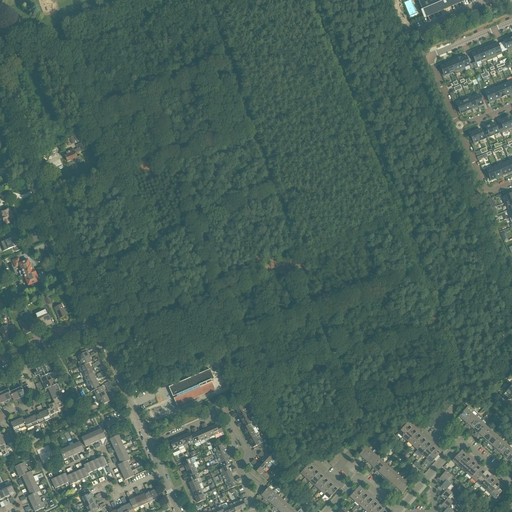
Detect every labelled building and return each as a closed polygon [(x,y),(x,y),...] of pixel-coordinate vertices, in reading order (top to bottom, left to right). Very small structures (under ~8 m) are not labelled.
[(419,0),(418,1),(422,10),(425,16),(462,0),(419,0)] [(511,46),(509,39),(503,41),(507,50),(508,52),(511,50),(511,46)] [(497,43),(492,45),(497,56),(502,54),(497,43)] [(492,45),(487,47),(492,59),(497,57),(497,56),(492,45)] [(487,47),(482,50),(487,61),(492,59),(487,47)] [(482,50),(477,52),(481,61),(482,63),(487,61),(482,50)] [(477,52),(472,54),(475,62),(472,63),(473,65),(474,68),(475,69),(478,68),(476,63),(481,61),(477,52)] [(466,56),(461,58),(464,68),(470,66),(469,65),(466,56)] [(461,58),(456,60),(459,70),(460,70),(464,68),(461,58)] [(456,60),(451,63),(454,72),(455,74),(460,72),(461,72),(460,70),(459,70),(456,60)] [(451,63),(446,65),(449,74),(454,72),(451,63)] [(446,65),(440,67),(444,76),(449,74),(446,65)] [(509,88),(507,82),(502,84),(504,90),(506,96),(511,94),(509,88)] [(502,86),(497,88),(499,93),(501,98),(506,96),(504,90),(502,84),(501,84),(502,86)] [(490,88),(484,91),(486,94),(487,97),(489,103),(495,100),(490,88)] [(499,93),(497,88),(491,90),(490,88),(495,100),(501,98),(499,93)] [(473,97),(477,107),(483,105),(481,99),(480,97),(479,95),(473,97)] [(468,100),(472,110),(477,107),(473,97),(468,100)] [(462,102),(466,112),(472,110),(468,100),(462,102)] [(461,114),(466,112),(462,102),(456,104),(461,114)] [(500,125),(498,125),(500,130),(502,134),(509,131),(509,132),(507,126),(504,119),(500,121),(501,124),(500,125)] [(492,130),(494,135),(501,132),(502,134),(500,130),(498,125),(496,127),(494,124),(490,125),(492,130)] [(485,131),(484,131),(485,135),(487,138),(494,135),(492,130),(490,125),(486,127),(487,130),(485,131)] [(478,136),(480,141),(487,138),(485,135),(484,131),(481,133),(480,129),(476,131),(478,136)] [(476,131),(470,134),(474,144),(480,141),(478,136),(476,131)] [(50,134),(42,138),(45,146),(56,141),(57,141),(55,135),(51,137),(50,134)] [(45,146),(43,146),(47,154),(55,151),(54,148),(58,147),(56,141),(45,146)] [(85,150),(82,143),(76,145),(78,149),(75,150),(74,149),(66,153),(68,155),(65,156),(67,162),(77,159),(80,164),(83,161),(80,157),(78,158),(75,152),(80,150),(81,151),(85,150)] [(508,160),(503,162),(504,164),(508,174),(511,172),(511,168),(509,162),(508,160)] [(497,165),(498,166),(502,176),(508,174),(504,164),(503,162),(497,165)] [(492,166),(486,169),(491,181),(497,179),(493,169),(493,168),(492,166)] [(493,168),(493,169),(497,179),(502,176),(498,166),(493,168)] [(511,193),(502,198),(504,204),(507,203),(511,200),(511,193)] [(9,220),(13,218),(13,217),(12,215),(12,214),(9,209),(1,213),(0,213),(0,216),(0,217),(0,216),(0,226),(6,224),(6,225),(10,223),(9,220)] [(17,240),(12,243),(10,239),(3,242),(1,242),(3,248),(2,248),(4,251),(14,247),(19,245),(17,240)] [(19,245),(21,250),(31,246),(29,241),(19,245)] [(21,277),(35,271),(35,270),(34,270),(33,266),(32,267),(30,264),(28,260),(21,263),(19,258),(12,261),(15,268),(20,266),(22,271),(19,272),(21,277)] [(39,282),(35,271),(21,277),(19,278),(20,281),(23,280),(22,279),(24,278),(23,277),(25,277),(28,286),(31,285),(32,288),(38,286),(37,283),(39,282)] [(40,300),(43,307),(44,310),(36,314),(42,327),(51,323),(49,320),(53,318),(47,305),(44,298),(40,300)] [(59,320),(66,316),(62,305),(54,309),(59,320)] [(32,332),(28,324),(33,321),(28,311),(25,312),(20,315),(24,323),(20,325),(25,335),(32,332)] [(14,340),(11,334),(15,332),(12,325),(8,327),(7,326),(0,329),(0,331),(5,343),(14,340)] [(90,358),(87,352),(86,350),(77,354),(78,356),(81,362),(90,358)] [(92,362),(90,358),(81,362),(83,367),(89,364),(92,362)] [(83,367),(80,368),(82,373),(91,369),(89,364),(83,367)] [(45,365),(36,369),(37,372),(34,373),(36,376),(39,375),(40,378),(49,374),(45,365)] [(91,369),(82,373),(84,378),(93,373),(91,369)] [(177,406),(178,406),(215,390),(211,381),(214,379),(210,370),(169,387),(173,397),(174,397),(175,398),(174,399),(177,406)] [(93,373),(84,378),(86,383),(96,378),(93,373)] [(49,374),(40,378),(42,384),(51,380),(49,374)] [(98,383),(96,378),(86,383),(89,387),(98,383)] [(54,386),(57,384),(54,379),(51,380),(42,384),(45,390),(48,389),(54,386)] [(60,390),(62,389),(60,383),(57,384),(54,386),(48,389),(51,394),(60,390)] [(98,383),(89,387),(91,392),(94,391),(100,388),(98,383)] [(511,396),(511,394),(511,384),(510,383),(504,390),(506,392),(502,395),(503,395),(504,394),(510,399),(511,397),(511,396)] [(22,387),(16,390),(20,399),(26,396),(22,387)] [(100,388),(94,391),(96,396),(105,392),(103,387),(100,388)] [(9,390),(3,392),(7,401),(13,398),(10,392),(9,390)] [(10,392),(13,398),(14,401),(20,399),(16,390),(10,392)] [(60,390),(51,394),(53,400),(59,398),(62,396),(60,390)] [(107,397),(105,392),(96,396),(98,401),(107,397)] [(105,405),(104,404),(110,402),(107,397),(98,401),(100,406),(103,405),(103,406),(105,405)] [(59,398),(53,400),(55,403),(52,404),(53,407),(56,406),(57,409),(60,408),(63,406),(59,398)] [(243,401),(234,404),(236,408),(235,408),(237,413),(245,409),(243,404),(245,403),(243,401)] [(50,416),(59,412),(59,414),(62,412),(60,408),(57,409),(56,406),(53,407),(52,404),(49,406),(50,409),(47,410),(50,416)] [(469,406),(469,405),(468,407),(459,417),(457,419),(458,420),(460,418),(464,421),(474,410),(469,406)] [(240,418),(248,414),(245,409),(237,413),(240,418)] [(50,416),(47,410),(42,413),(45,421),(51,419),(50,416)] [(474,410),(464,421),(467,424),(465,426),(466,427),(478,414),(474,410)] [(45,421),(42,413),(36,415),(40,424),(45,421)] [(243,423),(251,418),(248,414),(240,418),(243,423)] [(478,414),(466,427),(468,429),(470,426),(473,429),(483,418),(478,414)] [(40,424),(36,415),(30,418),(33,427),(40,424)] [(26,427),(24,421),(22,417),(17,420),(21,429),(26,427)] [(245,427),(250,425),(251,425),(253,423),(256,422),(253,417),(251,419),(251,418),(243,423),(245,427)] [(33,427),(30,418),(24,421),(26,427),(28,430),(33,427)] [(487,423),(483,418),(473,429),(476,432),(474,435),(476,436),(485,425),(488,423),(487,423)] [(10,423),(15,432),(21,429),(17,420),(10,423)] [(208,429),(207,427),(206,423),(204,424),(210,438),(215,436),(211,427),(208,429)] [(256,428),(253,423),(251,425),(250,425),(245,427),(242,429),(245,434),(256,428)] [(204,431),(201,432),(205,440),(210,438),(204,424),(202,425),(204,431)] [(215,436),(220,433),(223,432),(220,425),(216,426),(216,425),(211,427),(215,436)] [(490,430),(485,425),(476,436),(477,437),(480,435),(483,438),(490,430)] [(403,437),(410,430),(405,426),(398,433),(403,437)] [(196,428),(194,429),(200,442),(205,440),(201,432),(198,433),(196,428)] [(256,428),(245,434),(248,438),(258,433),(258,432),(256,428)] [(495,434),(493,432),(495,430),(492,428),(490,430),(483,438),(486,441),(484,443),(485,444),(495,434)] [(106,434),(104,434),(102,429),(96,431),(100,440),(107,437),(108,434),(106,434)] [(194,435),(191,436),(194,442),(193,442),(195,445),(200,442),(194,429),(192,429),(194,435)] [(414,434),(410,430),(403,437),(408,442),(414,434)] [(96,431),(92,433),(96,442),(100,440),(96,431)] [(96,442),(92,433),(87,435),(91,445),(96,442)] [(190,433),(185,435),(189,444),(190,446),(195,445),(193,442),(194,442),(191,436),(190,433)] [(250,443),(258,439),(260,438),(258,433),(248,438),(250,443)] [(414,434),(408,442),(413,446),(419,439),(414,434)] [(499,438),(495,434),(485,444),(487,446),(489,444),(492,446),(499,438)] [(91,445),(87,435),(81,438),(86,447),(91,445)] [(112,444),(121,440),(119,435),(113,438),(112,436),(110,436),(109,438),(112,444)] [(185,435),(180,438),(184,446),(189,444),(185,435)] [(180,438),(175,440),(179,448),(180,451),(185,449),(184,446),(180,438)] [(504,442),(499,438),(492,446),(495,449),(493,451),(495,453),(504,442)] [(258,439),(250,443),(253,448),(261,444),(258,439)] [(424,443),(419,439),(413,446),(417,450),(424,443)] [(121,440),(112,444),(114,449),(123,445),(121,440)] [(179,448),(175,440),(170,442),(173,450),(171,450),(173,454),(180,451),(179,448)] [(75,444),(79,453),(84,451),(80,442),(75,444)] [(509,447),(504,442),(495,453),(496,454),(498,452),(502,455),(509,447)] [(424,443),(417,450),(422,454),(429,447),(424,443)] [(5,444),(0,446),(0,448),(3,456),(9,453),(8,450),(11,449),(10,446),(6,447),(5,444)] [(75,444),(70,446),(74,456),(79,453),(75,444)] [(123,445),(114,449),(116,454),(125,450),(123,445)] [(222,445),(214,449),(211,450),(213,455),(224,450),(222,445)] [(74,456),(70,446),(65,449),(69,458),(74,456)] [(364,459),(371,451),(366,447),(357,457),(359,459),(361,456),(364,459)] [(429,447),(422,454),(427,459),(434,451),(429,447)] [(511,449),(509,447),(502,455),(505,458),(503,460),(504,461),(511,452),(511,449)] [(65,449),(60,451),(64,460),(69,458),(65,449)] [(125,450),(116,454),(119,459),(128,455),(125,450)] [(226,455),(224,450),(213,455),(214,455),(216,460),(218,459),(226,455)] [(376,455),(371,451),(364,459),(367,462),(365,464),(367,466),(376,455)] [(438,456),(434,451),(427,459),(432,463),(438,456)] [(261,452),(260,453),(273,465),(280,458),(279,454),(277,456),(273,452),(270,455),(268,453),(266,456),(261,452)] [(273,465),(260,453),(258,455),(263,459),(261,461),(267,467),(269,469),(273,465)] [(457,465),(463,458),(458,454),(452,461),(457,465)] [(128,455),(119,459),(121,464),(127,461),(130,460),(128,455)] [(226,455),(218,459),(220,463),(228,460),(226,455)] [(381,460),(376,455),(367,466),(368,467),(370,465),(374,468),(381,460)] [(98,459),(102,468),(107,465),(103,457),(98,459)] [(194,457),(183,462),(185,467),(196,462),(194,457)] [(463,458),(457,465),(462,470),(468,462),(463,458)] [(102,468),(98,459),(93,461),(97,470),(102,468)] [(231,465),(228,460),(220,463),(222,468),(223,469),(228,466),(231,465)] [(254,460),(253,461),(264,471),(267,467),(261,461),(259,464),(254,460)] [(386,464),(381,460),(374,468),(377,470),(375,473),(376,474),(386,464)] [(97,470),(93,461),(89,463),(93,472),(97,470)] [(127,461),(121,464),(118,465),(120,470),(130,466),(127,461)] [(264,471),(253,461),(251,463),(256,467),(253,470),(260,476),(264,471)] [(198,467),(196,462),(185,467),(187,472),(196,468),(198,467)] [(468,462),(462,470),(467,474),(473,466),(468,462)] [(17,472),(26,468),(24,463),(15,467),(17,472)] [(93,472),(89,463),(84,465),(85,468),(88,474),(93,472)] [(390,468),(386,464),(376,474),(378,476),(380,473),(383,476),(390,468)] [(132,471),(130,466),(120,470),(123,475),(132,471)] [(223,469),(222,468),(220,470),(222,475),(230,471),(229,469),(228,466),(223,469)] [(305,478),(312,470),(307,466),(300,473),(305,478)] [(478,471),(473,466),(467,474),(471,478),(478,471)] [(19,478),(22,476),(28,473),(26,468),(17,472),(19,478)] [(88,474),(85,468),(81,470),(85,479),(89,477),(88,474)] [(196,468),(187,472),(190,477),(198,473),(196,468)] [(390,468),(383,476),(386,479),(384,481),(386,483),(395,472),(390,468)] [(85,479),(81,470),(76,472),(80,481),(85,479)] [(312,470),(305,478),(310,482),(317,475),(312,470)] [(132,471),(123,475),(125,480),(134,476),(132,471)] [(230,471),(222,475),(224,480),(232,476),(230,471)] [(443,485),(447,480),(450,476),(445,471),(439,478),(443,482),(441,484),(443,485)] [(483,475),(478,471),(471,478),(476,482),(483,475)] [(24,481),(33,477),(31,472),(28,473),(22,476),(24,481)] [(80,481),(76,472),(71,474),(75,483),(80,481)] [(395,472),(386,483),(387,484),(389,482),(393,485),(400,477),(395,472)] [(200,479),(198,473),(190,477),(192,482),(197,480),(200,479)] [(69,482),(67,476),(66,474),(61,476),(65,484),(69,482)] [(75,483),(71,474),(67,476),(69,482),(70,485),(75,483)] [(317,475),(310,482),(315,486),(321,479),(317,475)] [(483,475),(476,482),(481,486),(487,479),(483,475)] [(65,484),(61,476),(56,478),(60,487),(65,484)] [(234,481),(232,476),(224,480),(226,485),(234,481)] [(26,486),(36,482),(33,477),(24,481),(26,486)] [(400,477),(393,485),(396,488),(394,490),(395,491),(405,481),(400,477)] [(60,487),(56,478),(51,480),(55,489),(60,487)] [(189,483),(191,488),(199,485),(202,483),(200,479),(197,480),(192,482),(189,483)] [(321,479),(315,486),(320,490),(326,483),(321,479)] [(487,479),(481,486),(486,491),(492,483),(487,479)] [(447,480),(443,485),(440,487),(444,491),(442,493),(443,494),(447,489),(451,484),(447,480)] [(234,481),(226,485),(228,490),(237,486),(234,481)] [(405,481),(395,491),(397,493),(399,490),(402,493),(409,485),(405,481)] [(29,491),(38,487),(36,482),(26,486),(29,491)] [(331,487),(326,483),(320,490),(324,495),(331,487)] [(492,483),(486,491),(491,495),(497,487),(492,483)] [(6,486),(10,495),(15,493),(11,484),(6,486)] [(201,490),(199,485),(191,488),(193,493),(201,490)] [(1,488),(5,498),(10,495),(6,486),(1,488)] [(31,495),(31,496),(37,493),(40,492),(38,487),(29,491),(31,495)] [(264,502),(273,492),(268,487),(261,496),(265,499),(263,501),(264,502)] [(331,487),(324,495),(329,499),(336,492),(331,487)] [(497,487),(491,495),(498,501),(502,496),(500,494),(502,492),(497,487)] [(149,492),(153,501),(159,498),(154,489),(149,492)] [(447,489),(443,494),(441,496),(444,500),(442,502),(443,503),(448,498),(452,493),(447,489)] [(84,503),(93,499),(91,493),(90,494),(89,490),(81,494),(83,497),(82,498),(84,503)] [(201,490),(193,493),(195,498),(206,494),(204,494),(201,490)] [(355,501),(361,494),(357,490),(350,497),(355,501)] [(153,501),(149,492),(144,494),(148,503),(153,501)] [(273,492),(264,502),(266,504),(268,501),(271,504),(278,496),(273,492)] [(30,502),(39,498),(37,493),(31,496),(31,495),(28,497),(30,502)] [(148,503),(144,494),(139,496),(144,505),(148,503)] [(206,494),(195,498),(198,503),(206,500),(205,497),(207,496),(206,494)] [(366,498),(361,494),(355,501),(360,506),(366,498)] [(144,505),(139,496),(134,498),(139,507),(144,505)] [(278,496),(271,504),(274,507),(272,509),(274,511),(283,500),(278,496)] [(33,507),(42,503),(39,498),(30,502),(33,507)] [(139,507),(134,498),(129,501),(131,503),(134,510),(139,507)] [(366,498),(360,506),(364,510),(371,502),(366,498)] [(448,498),(443,503),(441,505),(445,508),(443,511),(444,511),(448,507),(453,503),(448,498)] [(86,508),(96,503),(93,499),(84,503),(86,508)] [(238,502),(241,510),(246,508),(242,500),(238,502)] [(283,500),(274,511),(275,511),(277,510),(280,511),(281,511),(288,504),(283,500)] [(224,511),(223,508),(221,505),(220,502),(215,504),(216,507),(218,511),(224,511)] [(241,510),(238,502),(233,504),(237,511),(241,510)] [(363,511),(370,511),(376,507),(371,502),(364,510),(363,511)] [(42,503),(33,507),(35,511),(44,508),(42,503)] [(96,503),(86,508),(88,511),(89,511),(95,510),(98,509),(96,503)] [(135,511),(134,510),(131,503),(126,506),(128,511),(135,511)] [(227,503),(221,505),(223,508),(224,511),(230,511),(228,506),(227,503)]
